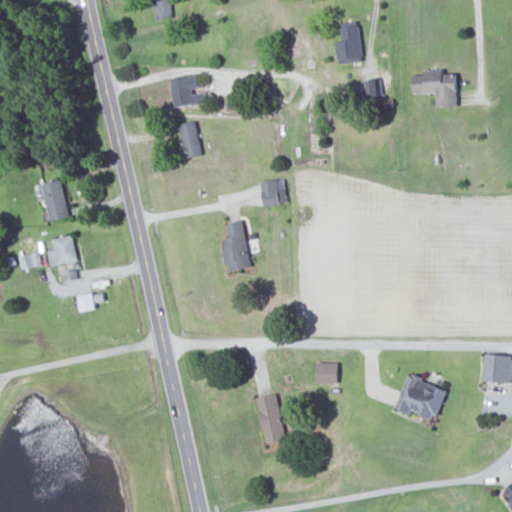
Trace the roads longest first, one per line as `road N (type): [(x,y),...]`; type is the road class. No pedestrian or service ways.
road 1 (secondary): [(164,343),(86,0)]
road 2 (secondary): [(200,511),(164,343)]
